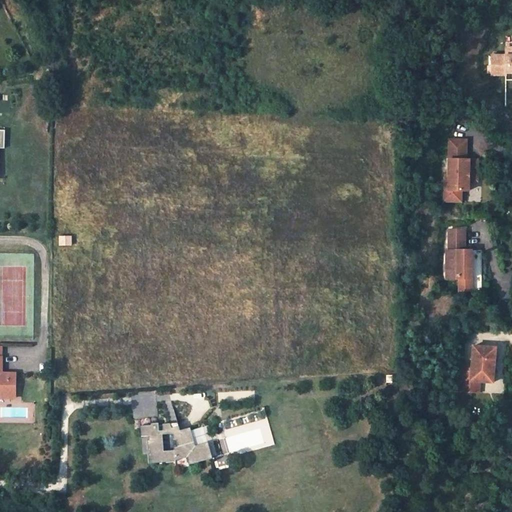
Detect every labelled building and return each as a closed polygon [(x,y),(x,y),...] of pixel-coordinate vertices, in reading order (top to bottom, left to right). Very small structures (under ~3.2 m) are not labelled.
[(511,47),(509,48),(509,54),(494,54),(494,74),(508,74),(508,72),(511,71),(511,47)] [(466,139),(448,139),(447,178),(443,178),(443,200),(459,201),(459,190),(467,190),(467,181),(467,170),(475,170),(476,159),(463,159),(463,154),(465,154),(466,139)] [(467,170),(467,181),(475,181),(475,170),(467,170)] [(465,230),(448,230),(448,251),(446,251),(445,279),(459,279),(471,279),(471,251),(459,251),(459,246),(464,246),(465,230)] [(61,246),(74,246),(74,237),(62,237),(61,246)] [(471,279),(459,279),(458,291),(471,292),(471,279)] [(497,347),(475,345),(474,357),(477,357),(476,364),(473,363),(473,365),(463,364),(460,390),(478,391),(480,380),(494,381),(497,347)] [(2,358),(0,357),(0,391),(2,391),(2,398),(15,399),(15,375),(2,374),(2,358)] [(159,423),(152,424),(152,426),(142,426),(142,436),(149,436),(150,440),(147,440),(148,450),(150,450),(151,454),(148,454),(149,464),(175,462),(175,459),(188,457),(189,465),(213,458),(209,443),(196,447),(192,428),(180,432),(178,423),(164,425),(165,432),(160,432),(159,423)]
